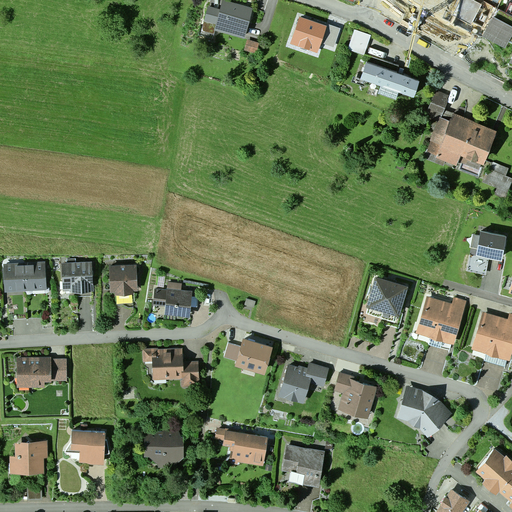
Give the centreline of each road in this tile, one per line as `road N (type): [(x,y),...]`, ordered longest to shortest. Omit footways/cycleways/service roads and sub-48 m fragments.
road 1 (residential): [(425,511),(483,415),(460,387),(237,323),(192,334),(0,345)]
road 2 (residential): [(0,508),(196,503),(272,511)]
road 3 (residential): [(511,103),(363,18),(312,0)]
